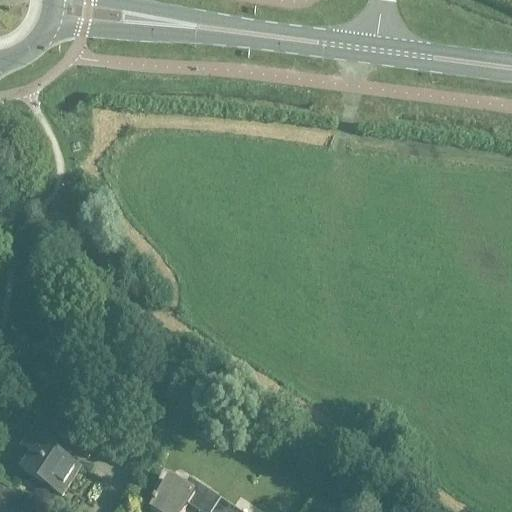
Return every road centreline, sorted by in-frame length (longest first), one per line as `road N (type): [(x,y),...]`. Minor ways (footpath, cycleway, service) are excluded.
road 1 (primary): [(375,49),(56,5)]
road 2 (primary): [(511,68),(375,49)]
